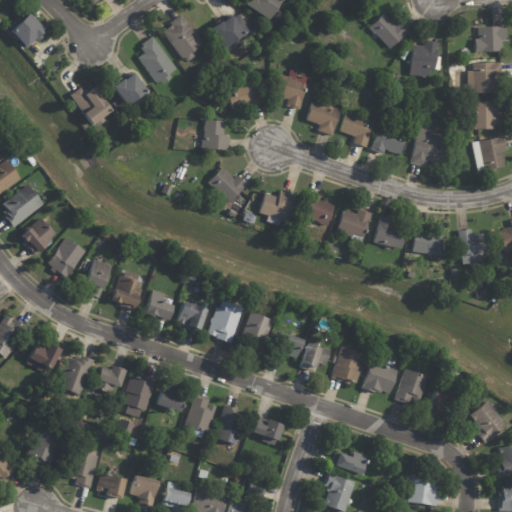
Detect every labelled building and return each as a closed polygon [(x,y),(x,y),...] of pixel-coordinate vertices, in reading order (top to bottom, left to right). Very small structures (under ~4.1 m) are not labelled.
[(280,0),(274,7),(281,12),(275,20),(269,15),(265,21),(243,5),(246,0),(280,0)] [(37,36),(34,39),(27,46),(24,43),(22,44),(7,29),(25,11),(41,28),(36,34),(37,35),(37,36)] [(249,27),(251,30),(244,35),(242,32),(235,38),(239,44),(233,48),(234,50),(231,53),(225,45),(222,47),(209,29),(219,21),(220,22),(230,15),(233,19),(239,14),(249,27)] [(398,24),(405,32),(387,49),(367,28),(382,14),(384,17),(385,16),(391,22),(390,23),(393,25),(396,22),(398,24)] [(171,21),(179,15),(200,44),(190,52),(193,56),(186,61),(183,57),(180,59),(161,32),(170,26),(168,23),(171,21)] [(260,28),(266,22),(269,26),(263,32),(260,28)] [(505,26),(505,40),(501,40),(501,50),(482,51),(483,56),(475,57),(475,52),(474,52),(474,39),(477,39),(477,26),(505,25),(505,26)] [(143,43),(152,36),(175,68),(168,73),(171,77),(162,83),(159,79),(155,82),(137,57),(143,53),(139,48),(142,45),(141,44),(143,43)] [(425,41),(438,42),(437,50),(436,50),(434,70),(428,70),(427,76),(409,74),(411,44),(423,45),(424,41),(425,41)] [(500,64),(500,76),(493,76),(493,92),(491,92),(491,96),(483,96),(483,92),(467,92),(467,70),(472,70),(472,62),(500,62),(500,64)] [(298,108),(285,105),(287,99),(273,96),(278,74),(288,76),(289,69),(296,71),(295,78),(301,79),(302,76),(306,77),(304,88),(303,92),(302,92),(299,108),(298,108)] [(139,96),(142,101),(135,106),(130,100),(124,105),(111,86),(122,79),(122,80),(132,73),(144,90),(138,95),(139,96)] [(389,75),(393,77),(389,84),(385,82),(389,75)] [(370,83),(372,77),(378,79),(376,85),(370,83)] [(260,103),(248,108),(247,103),(232,109),(224,90),(251,79),(260,103)] [(71,96),(81,88),(85,93),(93,87),(110,110),(102,116),(106,121),(99,126),(95,121),(89,125),(81,114),(83,112),(71,96)] [(498,105),(499,114),(493,114),(493,117),(495,117),(495,124),(493,124),(493,128),(467,129),(467,122),(474,122),(474,115),(468,115),(467,101),(498,100),(498,105)] [(329,135),(317,130),(319,126),(305,120),(312,102),(317,104),(318,103),(323,105),(324,101),(333,105),(332,107),(340,110),(333,128),(334,128),(331,136),(329,135)] [(363,147),(352,143),(354,137),(339,132),(345,113),(365,119),(366,118),(373,121),(367,139),(367,140),(364,148),(363,147)] [(205,119),(224,121),(222,135),(229,136),(227,151),(201,148),(202,139),(203,139),(204,125),(205,119)] [(399,130),(405,133),(403,140),(405,141),(403,146),(400,146),(397,154),(384,149),(382,154),(369,150),(378,125),(397,132),(397,130),(399,130)] [(428,128),(429,128),(429,130),(433,130),(433,135),(444,137),(439,163),(427,161),(426,167),(410,164),(418,127),(423,128),(424,127),(428,128)] [(502,138),(504,149),(499,150),(500,154),(501,154),(503,162),(501,162),(502,166),(494,168),(494,169),(489,171),(488,169),(476,171),(473,157),(475,154),(472,152),(470,142),(502,136),(502,138)] [(0,161),(4,159),(18,178),(17,179),(17,180),(13,183),(13,182),(0,192),(0,161)] [(236,177),(245,185),(241,190),(240,189),(228,203),(206,183),(220,167),(224,171),(224,170),(231,176),(230,177),(233,179),(235,176),(236,177)] [(10,227),(2,217),(5,215),(2,211),(4,209),(4,208),(1,203),(25,184),(40,203),(27,213),(28,214),(11,227),(10,227)] [(283,193),(294,196),(285,223),(258,213),(264,194),(277,198),(280,191),(283,193)] [(308,192),(320,197),(319,201),(322,202),(322,201),(331,204),(331,205),(333,206),(330,214),(332,214),(330,220),(328,220),(325,226),(312,221),(312,220),(298,215),(307,192),(308,192)] [(360,209),(370,213),(359,243),(349,239),(350,237),(334,231),(342,210),(346,212),(346,211),(353,213),(353,214),(355,215),(357,208),(360,209)] [(46,244),(43,246),(42,246),(38,249),(39,250),(34,254),(22,240),(22,241),(20,239),(20,240),(16,235),(26,226),(26,227),(38,217),(52,233),(48,236),(52,242),(48,245),(46,244)] [(381,217),(394,222),(393,226),(396,227),(396,228),(405,231),(400,249),(395,248),(395,249),(389,248),(389,246),(383,244),(382,245),(372,242),(380,217),(381,217)] [(511,249),(504,252),(498,231),(502,230),(502,228),(509,227),(509,228),(511,227),(510,220),(511,219),(511,249)] [(415,227),(428,228),(428,233),(442,234),(440,256),(432,255),(432,254),(412,252),(414,227),(415,227)] [(477,256),(478,263),(461,265),(457,230),(471,228),(472,234),(482,233),(485,254),(477,255),(477,256)] [(102,232),(110,237),(108,241),(99,236),(102,232)] [(62,279),(55,274),(54,275),(49,271),(51,267),(45,263),(63,238),(83,252),(63,280),(62,279)] [(94,260),(110,267),(101,288),(102,288),(98,299),(85,294),(88,286),(82,283),(92,260),(94,260)] [(408,271),(414,273),(411,279),(405,277),(408,271)] [(136,275),(134,281),(136,282),(134,287),(139,289),(131,310),(117,306),(119,302),(115,301),(114,302),(106,300),(110,288),(112,289),(117,275),(126,278),(128,272),(136,275)] [(150,290),(163,294),(160,303),(168,306),(164,318),(151,314),(150,318),(140,314),(149,289),(150,290)] [(499,296),(493,302),(490,300),(492,298),(496,293),(499,296)] [(203,300),(208,302),(206,308),(200,306),(203,300)] [(227,343),(214,339),(216,334),(215,334),(214,337),(206,334),(210,323),(209,322),(211,318),(215,308),(216,308),(217,307),(218,307),(220,301),(241,308),(228,344),(227,343)] [(196,332),(185,328),(186,327),(183,326),(183,325),(177,323),(177,322),(174,321),(181,302),(203,310),(197,330),(198,330),(197,333),(196,332)] [(258,351),(257,354),(246,350),(246,349),(243,348),(244,345),(238,343),(249,312),(271,320),(262,346),(260,345),(258,351)] [(16,320),(25,327),(4,358),(0,355),(0,319),(4,314),(10,318),(9,320),(10,321),(12,318),(16,320)] [(290,338),(299,341),(293,358),(287,356),(287,358),(284,357),(282,362),(270,357),(273,349),(270,348),(275,333),(290,338)] [(38,338),(48,343),(49,341),(61,346),(59,350),(58,349),(47,372),(28,363),(30,359),(27,357),(37,337),(38,338)] [(310,372),(300,368),(301,364),(298,363),(304,343),(319,348),(319,347),(329,350),(324,365),(318,363),(318,364),(314,363),(311,372),(310,372)] [(341,383),(340,383),(341,382),(330,378),(340,346),(361,354),(355,371),(358,372),(354,383),(349,382),(348,385),(341,383)] [(83,355),(92,359),(80,394),(56,386),(67,356),(73,358),(75,354),(79,355),(79,354),(83,355)] [(386,368),(396,371),(388,394),(381,392),(380,394),(374,392),(373,394),(361,390),(370,362),(386,368)] [(112,365),(120,368),(120,369),(123,370),(117,386),(116,386),(113,395),(94,389),(97,380),(94,379),(98,367),(108,370),(109,365),(112,366),(112,365)] [(419,374),(427,377),(423,388),(425,388),(423,392),(422,392),(418,405),(410,402),(409,405),(394,400),(404,370),(419,374)] [(141,378),(145,379),(145,378),(153,381),(144,410),(123,403),(126,390),(124,390),(130,374),(141,378)] [(166,384),(174,386),(172,394),(181,397),(177,410),(179,411),(177,418),(168,415),(170,408),(155,403),(159,390),(160,391),(162,383),(166,384)] [(447,395),(451,396),(446,410),(447,410),(446,413),(439,411),(438,413),(439,414),(439,416),(428,413),(430,407),(428,406),(433,388),(439,390),(438,392),(447,395)] [(196,393),(207,397),(204,405),(205,405),(206,402),(213,405),(204,431),(182,423),(190,398),(192,392),(196,393)] [(490,406),(506,425),(490,437),(491,438),(484,444),(476,434),(479,431),(476,428),(478,426),(469,415),(486,401),(490,406)] [(226,404),(236,408),(235,412),(245,416),(238,434),(239,435),(238,437),(237,438),(235,444),(213,436),(216,427),(218,428),(219,424),(217,423),(224,404),(226,404)] [(257,417),(265,420),(265,418),(280,423),(275,439),(277,440),(275,445),(263,441),(265,435),(250,430),(253,421),(255,421),(256,416),(257,417)] [(120,418),(133,423),(130,433),(117,428),(120,418)] [(46,463),(38,460),(39,459),(26,454),(31,441),(34,442),(41,425),(57,431),(49,449),(54,451),(49,465),(46,463)] [(498,475),(496,467),(498,466),(497,460),(500,459),(497,449),(511,445),(511,475),(499,479),(498,475)] [(96,454),(88,486),(74,482),(76,476),(71,475),(70,478),(67,477),(74,449),(96,454)] [(363,463),(360,473),(331,463),(336,451),(351,455),(352,450),(366,455),(365,459),(364,463),(363,463)] [(170,453),(178,455),(176,462),(169,460),(170,453)] [(388,461),(383,460),(385,453),(391,455),(388,461)] [(11,471),(1,479),(0,478),(0,457),(11,471)] [(348,498),(344,511),(323,504),(327,491),(326,490),(327,486),(323,485),(327,474),(327,473),(327,472),(354,481),(348,498)] [(124,479),(119,498),(105,495),(106,492),(98,491),(102,474),(104,474),(104,473),(108,474),(108,475),(124,479)] [(134,474),(157,480),(151,505),(142,503),(143,498),(139,497),(140,496),(129,493),(134,474)] [(434,492),(433,493),(436,493),(434,505),(406,501),(410,474),(436,477),(434,492)] [(251,480),(266,484),(263,495),(247,492),(250,480),(251,480)] [(164,485),(185,490),(181,504),(185,505),(182,511),(178,511),(170,510),(171,506),(160,503),(161,498),(158,498),(162,484),(164,485)] [(502,484),(511,484),(511,509),(498,509),(499,498),(498,498),(499,490),(500,490),(500,488),(502,488),(502,484)] [(203,511),(189,508),(195,487),(225,494),(220,511),(203,511)] [(227,511),(231,499),(248,503),(248,505),(253,507),(254,505),(260,506),(258,511),(227,511)]
